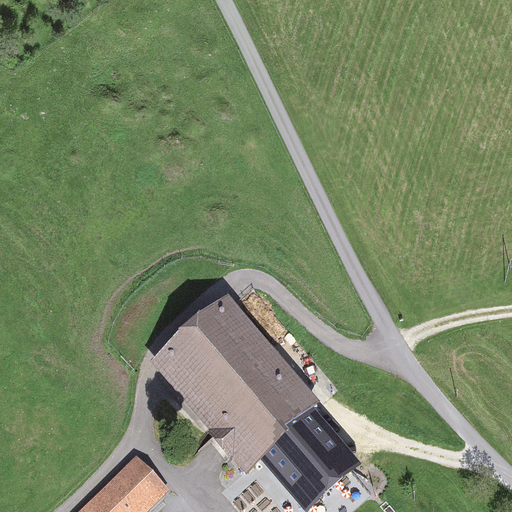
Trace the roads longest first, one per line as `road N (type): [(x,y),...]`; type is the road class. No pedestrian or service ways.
road 1 (unclassified): [(222,0),(391,348),(511,478)]
road 2 (track): [(391,348),(427,330),(511,310)]
